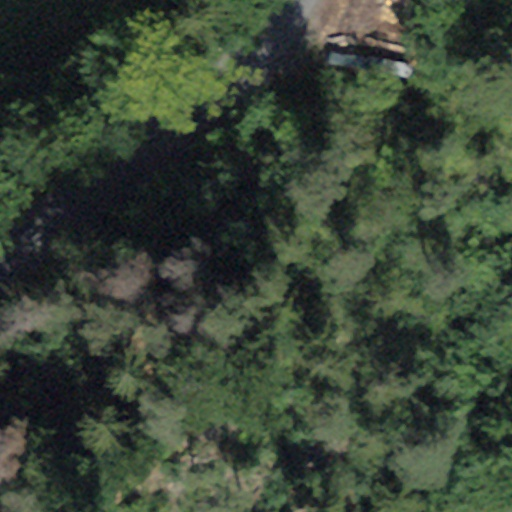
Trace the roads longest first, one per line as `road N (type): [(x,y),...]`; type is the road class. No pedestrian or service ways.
road 1 (unclassified): [(290,0),(233,80),(188,122),(0,252)]
road 2 (unclassified): [(0,80),(99,0)]
